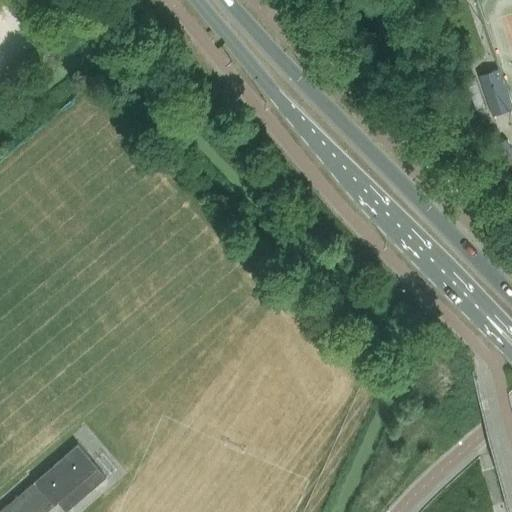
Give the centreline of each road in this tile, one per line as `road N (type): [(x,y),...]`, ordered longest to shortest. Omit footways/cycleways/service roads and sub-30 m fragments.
road 1 (primary): [(511,294),(226,0)]
road 2 (primary): [(195,0),(290,113),(468,299)]
